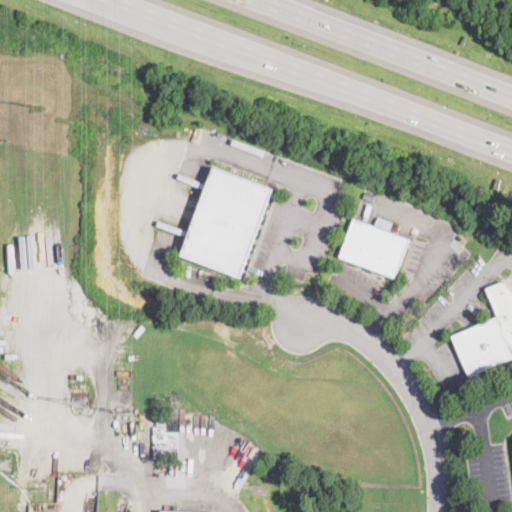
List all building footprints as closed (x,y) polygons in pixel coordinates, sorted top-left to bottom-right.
[(242,272),(241,277),(182,255),(187,240),(215,166),(274,189),(242,272)] [(375,194),(373,201),(362,197),(365,191),(375,194)] [(393,221),(390,229),(375,224),(378,216),(393,221)] [(410,239),(396,278),(340,258),(354,219),(410,239)] [(399,223),(396,231),(391,229),(394,221),(399,223)] [(511,357),(470,377),(453,337),(498,316),(486,288),(503,281),(511,291),(511,357)] [(178,446),(177,456),(153,456),(153,446),(178,446)]
